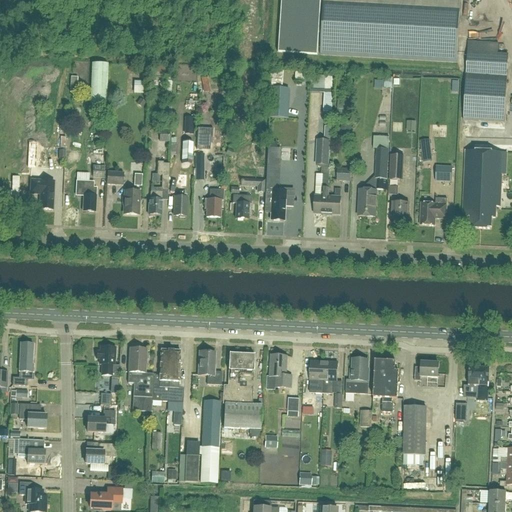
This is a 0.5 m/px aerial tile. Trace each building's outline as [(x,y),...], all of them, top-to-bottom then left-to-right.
[(280,0),(277,53),(317,56),(320,0),(280,0)] [(324,3),(321,57),(457,64),(460,11),(324,3)] [(466,74),(465,99),(463,121),(505,124),(507,79),(507,77),(508,55),(468,53),(466,74)] [(90,105),(106,106),(108,66),(92,65),(90,105)] [(296,72),(295,84),(309,85),(310,73),(296,72)] [(335,114),(335,79),(313,78),(313,94),(327,94),(326,113),(335,114)] [(201,81),(203,93),(210,92),(208,80),(201,81)] [(287,120),(288,91),(269,90),(268,119),(287,120)] [(345,104),(345,100),(341,99),(341,104),(337,104),(337,110),(351,110),(351,104),(345,104)] [(145,104),(140,100),(136,105),(141,108),(145,104)] [(348,134),(352,124),(344,120),(340,130),(348,134)] [(198,130),(197,151),(209,152),(210,138),(212,138),(212,131),(198,130)] [(169,143),(169,132),(159,132),(159,143),(169,143)] [(387,181),(389,138),(373,138),(373,150),(376,150),(375,180),(377,180),(376,191),(386,191),(386,181),(387,181)] [(314,215),(327,216),(328,198),(328,190),(329,176),(329,167),(328,167),(330,142),(324,141),(317,141),(315,166),(318,166),(318,167),(322,169),(322,174),(322,175),(323,176),(323,177),(322,177),(323,179),(323,180),(322,190),(322,198),(315,197),(314,215)] [(430,141),(421,142),(423,159),(432,158),(430,141)] [(183,143),(181,165),(191,165),(193,143),(183,143)] [(36,169),(37,145),(29,144),(27,169),(36,169)] [(267,149),(266,171),(277,172),(278,161),(278,150),(267,149)] [(290,150),(278,150),(278,161),(290,162),(290,150)] [(466,153),(463,218),(470,218),(470,229),(491,230),(492,219),(496,219),(496,208),(500,208),(501,175),(506,176),(506,168),(507,154),(466,153)] [(95,167),(106,167),(106,155),(95,155),(95,167)] [(403,182),(404,157),(390,156),(389,181),(403,182)] [(157,176),(162,177),(161,192),(168,192),(169,166),(158,165),(157,176)] [(451,183),(452,168),(436,167),(435,183),(451,183)] [(337,170),(337,182),(351,183),(351,171),(337,170)] [(106,186),(117,187),(122,187),(123,174),(117,174),(106,173),(106,186)] [(141,188),(142,177),(134,176),(134,187),(141,188)] [(14,178),(14,192),(7,192),(7,198),(21,197),(21,177),(14,178)] [(240,187),(251,188),(252,180),(240,180),(240,187)] [(31,182),(30,195),(40,196),(39,211),(52,212),(54,183),(31,182)] [(83,213),(95,214),(96,189),(93,189),(93,184),(76,183),(76,197),(83,197),(83,213)] [(328,198),(327,216),(340,217),(341,199),(341,191),(335,190),(335,198),(328,198)] [(206,211),(206,218),(220,219),(221,202),(223,202),(224,192),(210,191),(209,201),(204,201),(204,211),(206,211)] [(271,213),(271,215),(270,222),(284,223),(284,208),(293,208),(294,193),(265,191),(264,215),(264,213),(271,213)] [(375,218),(377,192),(360,191),(358,217),(375,218)] [(137,217),(139,194),(125,193),(125,199),(123,199),(122,207),(124,207),(124,216),(137,217)] [(149,201),(148,216),(161,217),(162,202),(161,202),(161,194),(151,194),(150,201),(149,201)] [(250,206),(251,198),(233,197),(232,205),(236,205),(235,220),(248,221),(249,206),(250,206)] [(175,199),(174,217),(186,218),(187,199),(175,199)] [(446,221),(447,200),(436,200),(436,205),(421,205),(420,226),(435,227),(435,220),(446,221)] [(408,226),(409,205),(393,204),(392,225),(408,226)] [(34,374),(34,366),(33,366),(34,345),(21,345),(19,379),(13,378),(13,386),(27,387),(28,380),(33,380),(33,374),(34,374)] [(99,366),(102,366),(101,377),(111,378),(111,380),(118,381),(119,367),(114,367),(115,349),(100,348),(100,353),(96,353),(96,360),(100,360),(99,366)] [(152,399),(154,375),(146,375),(147,350),(131,350),(129,384),(134,385),(134,398),(133,412),(151,413),(151,399),(152,399)] [(168,403),(171,352),(161,351),(160,382),(159,388),(155,388),(154,403),(168,403)] [(180,383),(181,352),(171,352),(168,403),(183,404),(184,390),(179,389),(179,383),(180,383)] [(222,387),(222,373),(215,373),(216,354),(200,353),(199,376),(208,377),(207,386),(222,387)] [(239,430),(242,356),(230,355),(229,372),(228,387),(224,387),(223,405),(225,405),(223,429),(239,430)] [(242,356),(239,430),(261,431),(262,407),(252,406),(255,356),(242,356)] [(286,377),(287,358),(272,357),(270,379),(276,379),(276,390),(291,390),(292,377),(286,377)] [(351,382),(347,382),(347,396),(368,397),(369,371),(368,371),(368,362),(353,362),(353,373),(351,373),(351,382)] [(399,373),(396,373),(396,363),(376,362),(374,400),(384,400),(384,405),(383,405),(383,414),(393,415),(394,401),(398,401),(399,373)] [(323,396),(324,364),(310,364),(309,382),(310,382),(310,395),(323,396)] [(324,364),(323,396),(332,396),(333,384),(337,384),(338,365),(324,364)] [(438,379),(438,366),(422,365),(421,369),(415,369),(415,383),(421,383),(421,378),(438,379)] [(488,403),(489,370),(480,369),(480,367),(469,367),(468,387),(477,388),(477,402),(488,403)] [(111,407),(111,396),(101,395),(100,407),(111,407)] [(341,410),(342,396),(335,395),(334,410),(341,410)] [(298,413),(299,400),(288,400),(287,413),(298,413)] [(218,450),(220,404),(204,404),(202,450),(218,450)] [(17,416),(18,406),(10,405),(9,416),(17,416)] [(46,431),(46,417),(32,416),(32,407),(20,406),(19,421),(28,421),(27,430),(46,431)] [(403,456),(422,457),(426,457),(427,409),(404,408),(403,456)] [(115,427),(115,413),(104,413),(103,421),(88,420),(87,434),(105,435),(105,427),(115,427)] [(160,451),(161,434),(152,434),(151,451),(160,451)] [(276,449),(276,440),(266,439),(265,449),(276,449)] [(44,466),(45,452),(32,452),(32,442),(18,441),(7,441),(7,448),(18,449),(18,456),(28,457),(27,466),(44,466)] [(86,453),(86,466),(103,467),(103,459),(116,459),(116,447),(98,446),(97,453),(86,453)] [(202,450),(200,484),(216,485),(218,450),(202,450)] [(508,462),(511,461),(511,450),(508,450),(508,459),(501,459),(501,464),(508,464),(508,462)] [(323,467),(333,467),(333,452),(323,452),(323,467)] [(197,484),(198,457),(179,456),(178,483),(197,484)] [(511,474),(511,461),(508,462),(508,464),(507,471),(501,471),(501,476),(507,477),(507,475),(511,474)] [(164,474),(152,474),(151,483),(163,484),(164,474)] [(511,486),(511,474),(507,475),(507,477),(507,483),(500,483),(500,488),(507,488),(507,486),(511,486)] [(311,486),(311,477),(299,477),(299,486),(311,486)] [(46,511),(47,502),(43,502),(43,492),(32,492),(32,485),(20,484),(19,497),(26,497),(26,506),(29,506),(29,511),(46,511)] [(121,505),(122,491),(107,490),(107,491),(108,491),(108,497),(91,496),(91,497),(92,497),(92,501),(90,501),(90,510),(102,511),(101,511),(110,511),(111,504),(121,505)] [(506,494),(490,493),(489,506),(505,506),(506,494)] [(278,511),(279,509),(270,509),(270,503),(257,502),(257,508),(253,508),(252,511),(278,511)]
